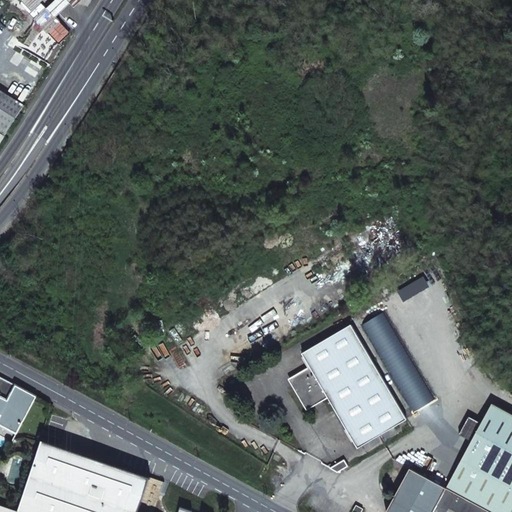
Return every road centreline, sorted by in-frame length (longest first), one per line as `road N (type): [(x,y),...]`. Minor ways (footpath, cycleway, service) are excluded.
road 1 (secondary): [(270,511),(0,362)]
road 2 (secondary): [(0,224),(121,33)]
road 3 (secondary): [(114,0),(0,194)]
road 4 (secondary): [(113,0),(0,169)]
road 5 (secondary): [(0,195),(121,33)]
